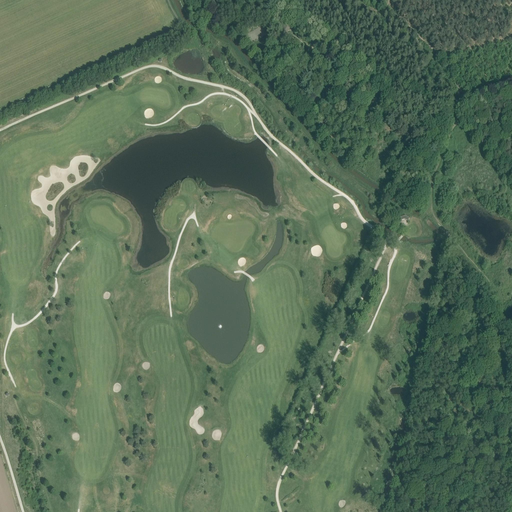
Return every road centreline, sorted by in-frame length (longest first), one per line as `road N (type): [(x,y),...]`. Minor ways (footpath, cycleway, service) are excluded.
road 1 (track): [(280,511),(279,480),(385,238),(274,138),(239,93),(158,66),(0,129)]
road 2 (track): [(449,108),(293,0)]
